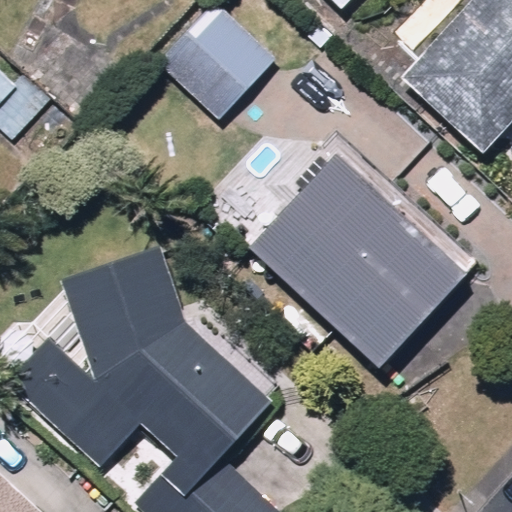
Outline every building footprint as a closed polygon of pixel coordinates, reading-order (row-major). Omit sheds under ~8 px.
[(288,61),(220,0),(217,0),(158,65),(227,128),(288,61)] [(498,156),(511,140),(511,0),(480,0),(411,78),(498,156)] [(0,109),(24,83),(0,61),(0,109)] [(480,274),(350,153),(256,253),(386,375),(480,274)] [(198,326),(173,244),(72,279),(84,323),(19,376),(116,467),(152,428),(184,459),(140,506),(145,511),(286,511),(232,462),(288,402),(198,326)] [(51,511),(0,462),(0,511),(51,511)]
